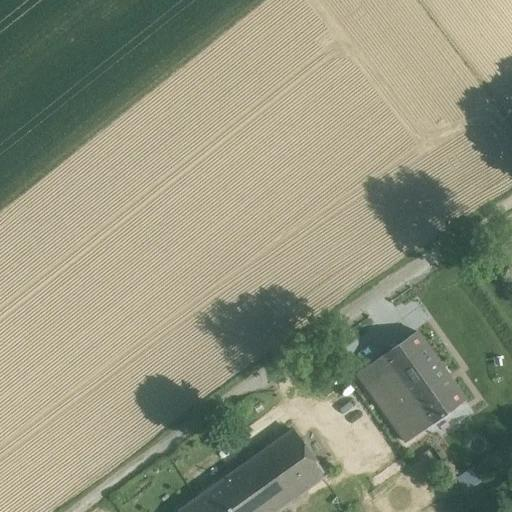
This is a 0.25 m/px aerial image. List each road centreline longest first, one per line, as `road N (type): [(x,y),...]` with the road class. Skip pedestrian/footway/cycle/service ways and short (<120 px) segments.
road 1 (unclassified): [(70,511),(511,201)]
road 2 (track): [(270,371),(289,407),(220,462)]
